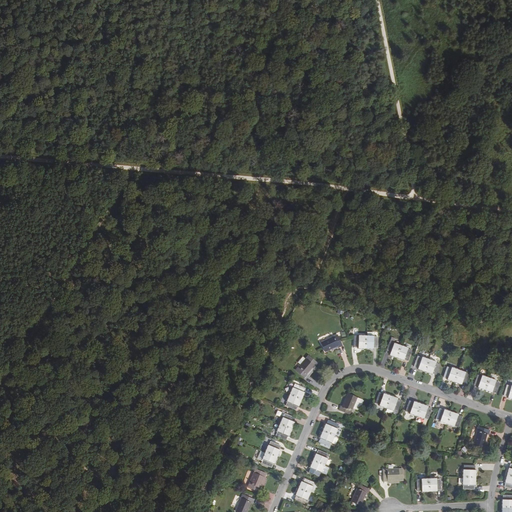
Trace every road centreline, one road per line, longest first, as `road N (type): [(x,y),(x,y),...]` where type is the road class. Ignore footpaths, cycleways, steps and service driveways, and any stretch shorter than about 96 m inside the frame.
road 1 (residential): [(271,511),(321,396),(345,372),(377,371),(511,417)]
road 2 (track): [(130,170),(414,199)]
road 3 (track): [(414,199),(376,0)]
road 4 (track): [(0,158),(130,170)]
